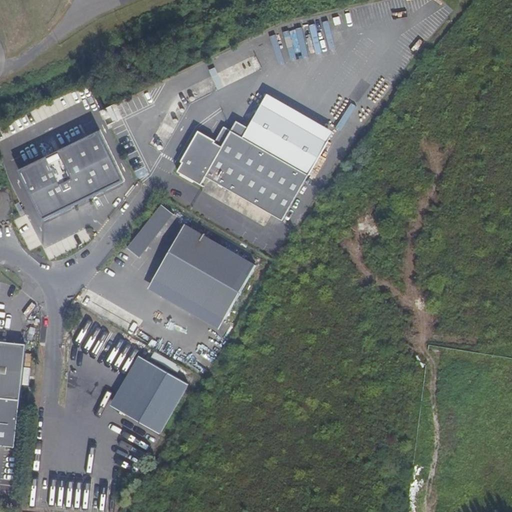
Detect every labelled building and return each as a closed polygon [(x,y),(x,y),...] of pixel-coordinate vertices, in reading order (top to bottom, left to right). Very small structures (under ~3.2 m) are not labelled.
[(115,105),(101,111),(108,125),(122,119),(115,105)] [(304,172),(310,163),(238,122),(233,131),(304,172)] [(165,123),(162,127),(173,133),(176,129),(165,123)] [(184,162),(201,134),(224,147),(233,131),(225,127),(217,141),(200,131),(183,161),(184,162)] [(207,177),(284,222),(310,176),(304,172),(233,131),(224,147),(201,134),(184,162),(179,171),(203,185),(207,177)] [(100,132),(21,170),(45,219),(124,181),(100,132)] [(129,246),(141,256),(175,214),(163,204),(129,246)] [(173,289),(226,320),(257,265),(186,224),(170,251),(189,262),(173,289)] [(154,278),(173,289),(189,262),(170,251),(154,278)] [(220,329),(226,320),(173,289),(154,278),(149,288),(220,329)] [(0,397),(20,400),(26,345),(0,341),(0,397)] [(149,363),(120,412),(160,435),(189,387),(149,363)]
